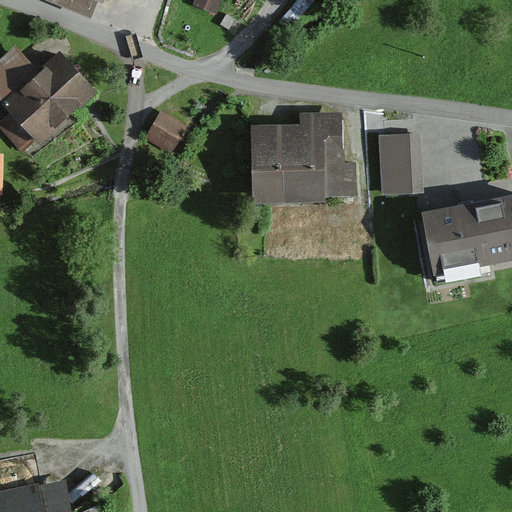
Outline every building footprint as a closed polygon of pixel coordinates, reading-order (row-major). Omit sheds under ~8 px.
[(197,0),(197,2),(219,9),(222,0),(197,0)] [(15,47),(0,60),(0,87),(40,132),(92,86),(59,50),(36,70),(15,47)] [(183,124),(159,108),(143,131),(167,147),(183,124)] [(349,111),(239,115),(242,209),(352,206),(349,111)] [(384,136),(386,189),(419,188),(417,135),(384,136)] [(483,265),(481,253),(511,247),(511,198),(428,212),(438,272),(483,265)] [(61,511),(53,468),(0,477),(0,511),(61,511)]
